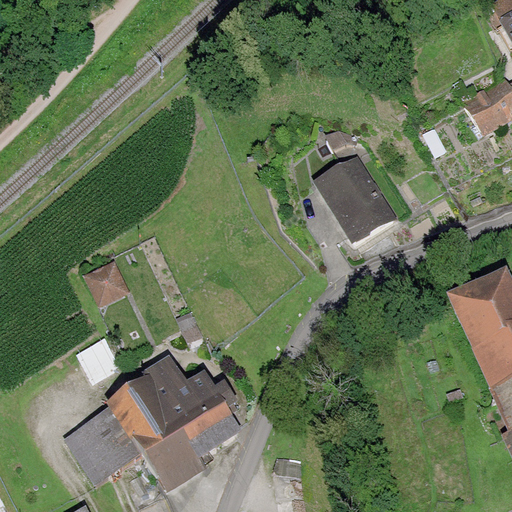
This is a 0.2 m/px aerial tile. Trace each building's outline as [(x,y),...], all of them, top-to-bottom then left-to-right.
[(511,2),(491,13),(511,51),(511,2)] [(505,85),(463,110),(484,145),(511,128),(511,96),(510,92),(505,85)] [(327,145),(334,158),(347,150),(357,150),(349,137),(341,137),(327,145)] [(357,164),(314,193),(353,254),(398,225),(377,193),(357,164)] [(115,269),(85,283),(99,312),(129,298),(115,269)] [(511,292),(507,283),(448,312),(490,403),(511,391),(511,292)] [(149,393),(108,419),(138,465),(165,505),(208,477),(203,470),(243,444),(229,421),(239,414),(233,405),(225,392),(215,399),(206,384),(189,395),(171,368),(144,385),(149,393)] [(511,391),(490,403),(509,443),(503,446),(511,465),(511,391)] [(95,493),(138,465),(108,419),(65,447),(95,493)]
